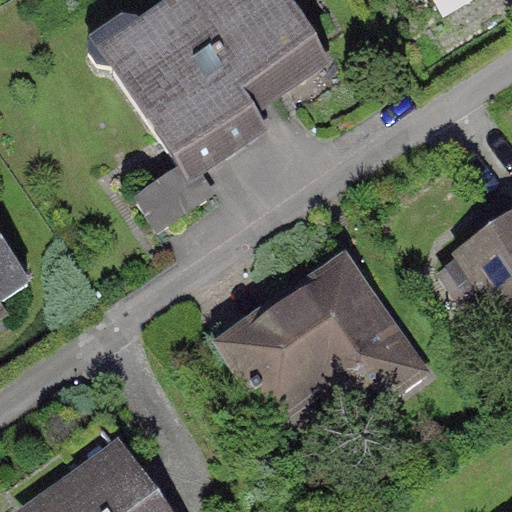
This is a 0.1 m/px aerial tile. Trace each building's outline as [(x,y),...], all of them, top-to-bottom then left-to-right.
[(186,0),(99,66),(186,181),(336,67),(284,0),(186,0)] [(0,219),(0,322),(48,289),(0,219)] [(511,228),(466,260),(509,321),(511,319),(511,228)] [(349,267),(228,357),(266,407),(314,371),(354,424),(427,370),(349,267)] [(174,511),(135,452),(43,511),(174,511)]
